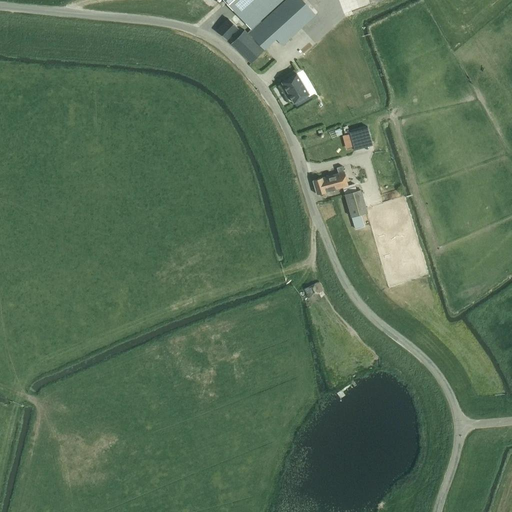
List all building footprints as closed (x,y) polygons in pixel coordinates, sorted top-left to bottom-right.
[(223,0),(251,29),(282,0),(223,0)] [(276,39),(282,45),(315,15),(301,0),(286,0),(249,34),(244,29),(230,43),(251,63),(264,49),(265,49),(276,39)] [(363,10),(397,0),(361,0),(360,0),(363,10)] [(217,30),(227,40),(238,28),(228,19),(217,30)] [(309,93),(296,73),(282,81),(294,102),(309,93)] [(371,91),(357,96),(360,106),(374,102),(371,91)] [(339,114),(350,111),(344,93),(333,96),(339,114)] [(372,145),(367,126),(349,132),(349,133),(352,146),(353,150),(372,145)] [(352,146),(349,133),(342,135),(345,148),(352,146)] [(362,189),(356,191),(354,184),(348,185),(342,166),(336,168),(338,174),(322,178),(322,177),(313,180),(317,195),(326,192),(342,187),(351,217),(368,212),(362,189)]
